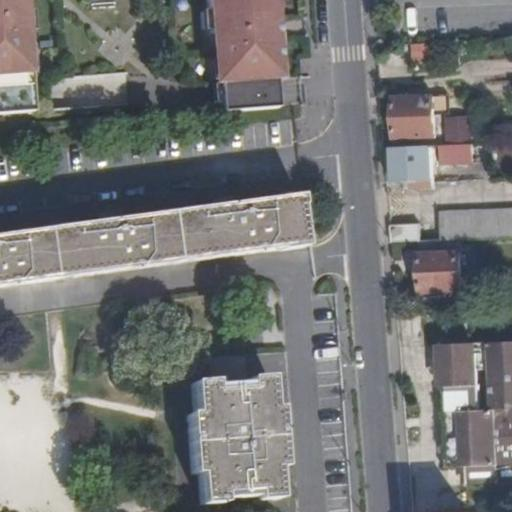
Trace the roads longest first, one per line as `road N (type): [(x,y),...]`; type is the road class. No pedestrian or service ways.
road 1 (tertiary): [(353,151),(383,511)]
road 2 (unclassified): [(0,201),(353,151)]
road 3 (tertiary): [(344,0),(353,151)]
